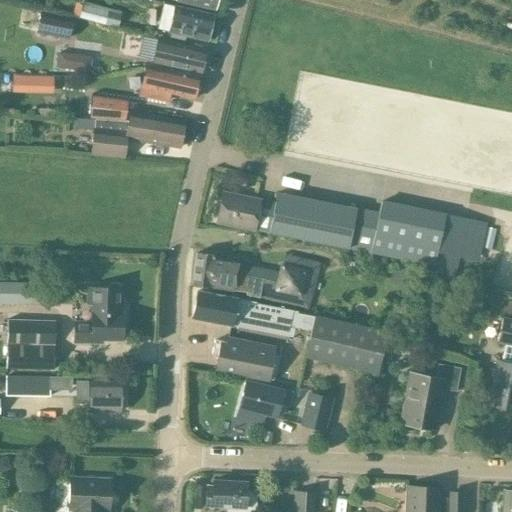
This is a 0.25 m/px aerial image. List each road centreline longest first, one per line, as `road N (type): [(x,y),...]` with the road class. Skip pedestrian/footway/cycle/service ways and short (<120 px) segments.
road 1 (unclassified): [(164,453),(177,232),(229,0)]
road 2 (unclassified): [(511,472),(164,453)]
